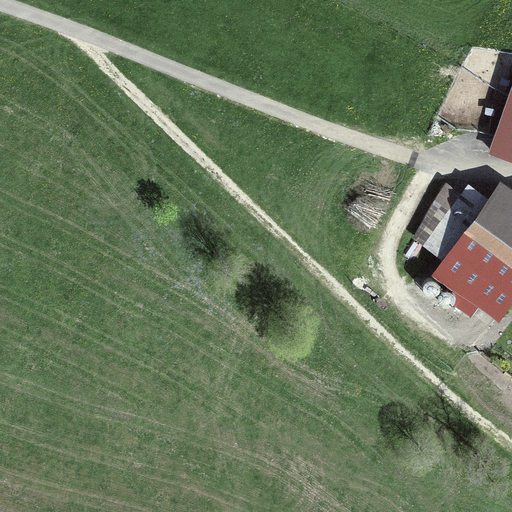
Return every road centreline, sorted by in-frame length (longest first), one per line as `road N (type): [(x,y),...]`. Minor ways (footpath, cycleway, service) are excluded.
road 1 (track): [(95,40),(179,140),(428,374),(511,440)]
road 2 (residential): [(0,7),(420,167),(485,166),(511,175)]
